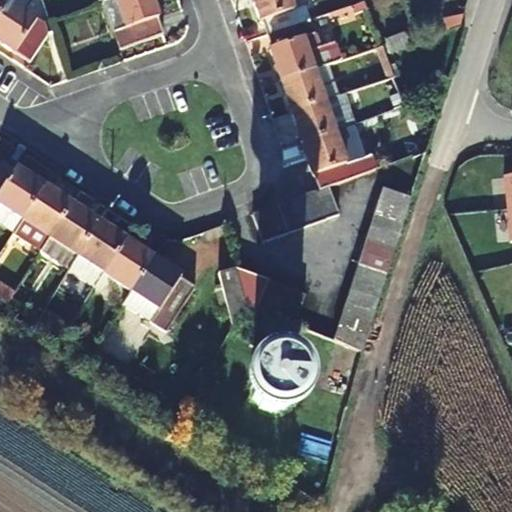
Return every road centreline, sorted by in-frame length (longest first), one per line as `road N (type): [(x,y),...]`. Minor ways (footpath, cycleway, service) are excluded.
road 1 (residential): [(13,119),(169,219),(256,189),(264,163),(223,47)]
road 2 (residential): [(446,133),(375,360)]
road 3 (residential): [(223,47),(13,119)]
road 4 (residential): [(488,0),(446,133)]
